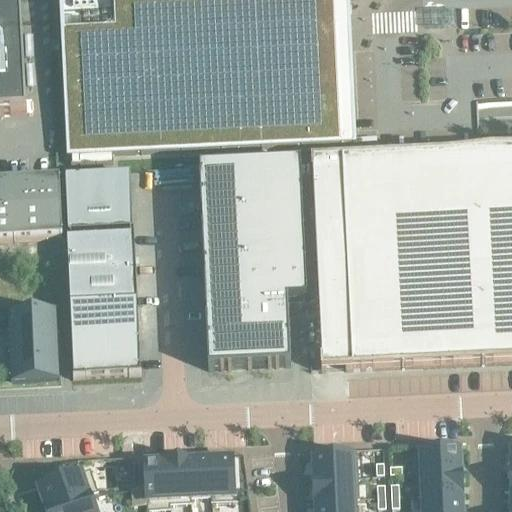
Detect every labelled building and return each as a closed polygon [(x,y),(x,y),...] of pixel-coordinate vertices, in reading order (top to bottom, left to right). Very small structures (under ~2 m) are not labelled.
[(80,0),(81,3),(62,4),(62,3),(60,3),(68,159),(70,159),(70,167),(113,165),(113,162),(112,162),(112,158),(112,157),(137,156),(137,155),(141,155),(141,156),(237,151),(237,150),(241,150),(241,151),(302,148),(302,147),(306,147),(306,148),(336,146),(336,148),(355,147),(355,144),(345,144),(339,28),(347,28),(345,0),(130,0),(122,0),(121,0),(80,0)] [(0,118),(26,117),(20,3),(0,3),(0,118)] [(345,370),(345,373),(353,373),(511,365),(511,153),(311,164),(318,308),(347,307),(350,370),(345,370)] [(208,367),(208,373),(214,373),(214,372),(220,372),(220,373),(223,373),(223,371),(228,371),(228,373),(231,372),(231,371),(247,370),(247,372),(251,371),(251,370),(268,369),(268,371),(271,370),(271,369),(275,369),(275,370),(278,370),(278,369),(285,368),(285,369),(291,369),(290,363),(289,356),(290,356),(290,353),(289,353),(289,345),(290,344),(290,341),(288,341),(288,337),(290,337),(289,333),(288,321),(289,321),(289,316),(287,316),(287,309),(288,309),(288,304),(307,303),(300,167),(199,171),(199,172),(201,204),(202,214),(201,214),(203,254),(204,264),(203,264),(205,304),(206,304),(206,314),(206,322),(205,322),(206,337),(206,341),(207,341),(207,345),(206,345),(206,348),(208,348),(208,352),(207,353),(207,356),(208,356),(209,367),(208,367)] [(65,181),(68,237),(132,234),(130,178),(65,181)] [(59,183),(0,185),(0,245),(62,242),(59,183)] [(136,305),(133,239),(66,242),(69,308),(136,305)] [(141,377),(140,377),(137,305),(136,305),(70,308),(73,381),(73,382),(141,379),(141,377)] [(11,385),(59,383),(56,314),(8,316),(11,385)] [(459,454),(415,455),(416,477),(460,476),(459,454)] [(357,458),(312,460),(313,483),(358,481),(357,458)] [(232,462),(210,463),(212,507),(234,506),(232,462)] [(211,507),(212,507),(210,463),(188,464),(190,508),(191,508),(191,503),(210,502),(211,507)] [(146,511),(168,511),(166,464),(144,465),(145,492),(146,511)] [(169,511),(169,509),(190,508),(188,464),(166,464),(168,511),(169,511)] [(145,492),(144,465),(132,466),(133,492),(145,492)] [(383,468),(376,468),(376,480),(384,480),(383,468)] [(401,471),(390,471),(390,479),(402,479),(401,471)] [(64,482),(37,491),(44,511),(51,511),(93,498),(98,496),(91,473),(78,477),(76,472),(62,477),(64,482)] [(460,476),(416,477),(417,500),(421,500),(421,499),(461,497),(461,476),(460,476)] [(358,481),(313,483),(314,504),(359,502),(358,481)] [(398,489),(390,489),(391,501),(399,501),(398,489)] [(384,490),(377,490),(377,502),(385,501),(384,490)] [(421,499),(421,500),(421,511),(462,511),(461,497),(421,499)] [(97,511),(93,498),(51,511),(97,511)] [(385,511),(385,501),(377,502),(377,511),(385,511)] [(399,511),(399,501),(391,501),(391,511),(399,511)] [(359,502),(314,504),(314,511),(354,511),(354,504),(359,504),(359,502)]
